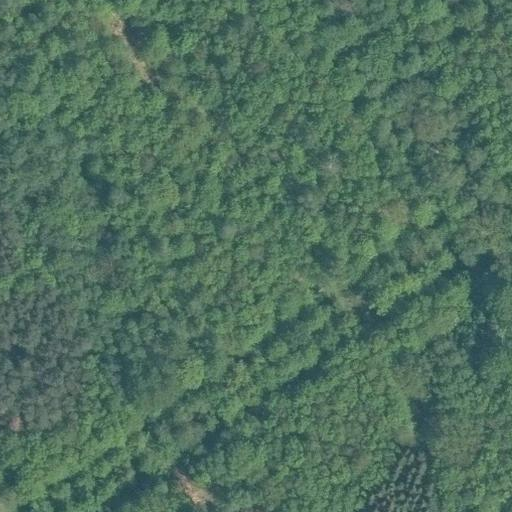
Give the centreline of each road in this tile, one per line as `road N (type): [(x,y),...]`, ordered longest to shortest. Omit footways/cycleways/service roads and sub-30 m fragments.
road 1 (track): [(65,511),(474,225)]
road 2 (unclassified): [(511,276),(338,0)]
road 3 (unknown): [(238,0),(345,110),(399,206),(445,231)]
